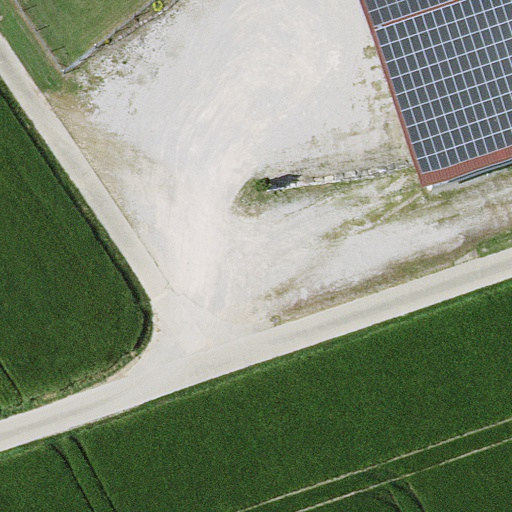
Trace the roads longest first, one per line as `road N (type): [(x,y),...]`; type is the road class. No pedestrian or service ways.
road 1 (track): [(511,267),(0,441)]
road 2 (track): [(231,364),(0,22)]
